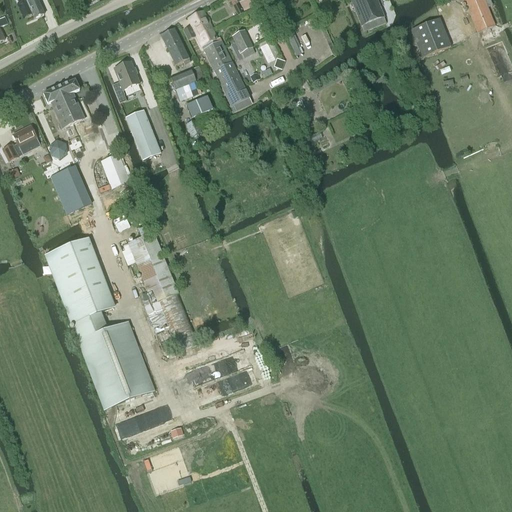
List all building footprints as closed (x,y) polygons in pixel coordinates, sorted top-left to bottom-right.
[(24,0),(18,3),(25,16),(30,13),(34,20),(44,15),(36,0),(24,0)] [(243,0),(227,0),(226,1),(230,8),(244,1),(243,0)] [(363,33),(384,24),(382,19),(383,19),(375,0),(354,0),(350,2),(360,28),(361,27),(363,33)] [(462,0),(477,34),(494,27),(482,0),(462,0)] [(205,33),(211,30),(202,12),(187,20),(191,28),(183,32),(187,42),(196,37),(205,33)] [(422,60),(450,49),(439,21),(410,32),(422,60)] [(188,60),(174,30),(160,37),(175,66),(188,60)] [(248,100),(231,64),(220,42),(217,44),(216,41),(216,40),(211,30),(205,33),(196,37),(213,73),(230,108),(248,100)] [(240,54),(252,49),(243,32),(232,38),(240,54)] [(274,69),(282,72),(285,63),(277,61),(274,69)] [(114,71),(119,84),(112,87),(119,105),(126,103),(123,96),(124,96),(122,92),(139,86),(130,64),(122,68),(121,66),(115,68),(115,70),(114,71)] [(203,81),(198,68),(170,79),(179,102),(200,94),(196,84),(203,81)] [(256,75),(250,79),(252,84),(258,81),(256,75)] [(84,122),(72,95),(79,92),(74,81),(42,96),(47,106),(50,105),(62,132),(84,122)] [(191,120),(212,111),(206,98),(186,107),(191,120)] [(161,156),(144,112),(125,120),(142,163),(161,156)] [(202,130),(217,123),(212,112),(197,120),(202,130)] [(185,126),(190,139),(200,135),(194,123),(185,126)] [(30,127),(12,136),(17,146),(12,148),(11,146),(1,151),(8,164),(18,159),(17,157),(21,155),(22,156),(40,147),(30,127)] [(59,161),(67,155),(66,145),(56,142),(49,148),(50,158),(59,161)] [(111,191),(128,184),(117,156),(101,163),(111,191)] [(66,216),(90,206),(74,168),(50,178),(66,216)] [(12,181),(19,177),(16,171),(9,175),(12,181)] [(137,232),(141,240),(127,245),(147,293),(140,296),(145,307),(157,302),(178,355),(200,347),(151,227),(137,232)] [(115,310),(88,240),(44,257),(70,326),(72,325),(79,342),(77,343),(103,413),(154,393),(128,324),(107,331),(101,315),(115,310)] [(181,430),(170,433),(173,439),(183,436),(181,430)]
